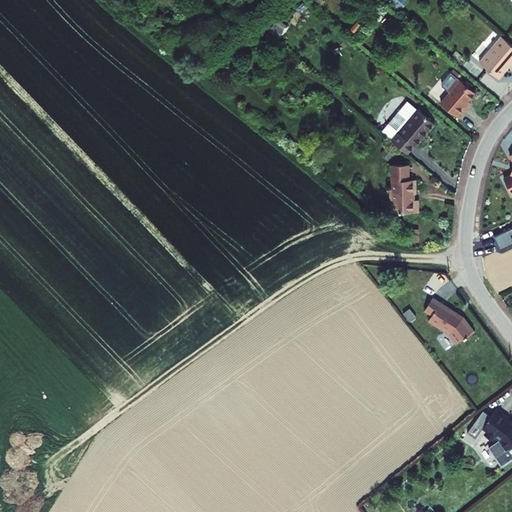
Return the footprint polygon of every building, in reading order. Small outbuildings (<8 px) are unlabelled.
[(356,19),(349,27),(353,30),(360,23),(356,19)] [(284,21),(278,29),(284,34),(290,26),(284,21)] [(511,63),(511,50),(500,40),(490,51),(491,51),(478,65),(494,80),(507,66),(508,67),(511,63)] [(465,103),(472,95),(455,80),(445,92),(446,94),(437,104),(454,120),(464,109),(464,108),(461,106),(465,103)] [(386,136),(395,144),(411,157),(417,150),(419,151),(438,128),(413,106),(386,136)] [(381,139),(373,148),(389,162),(397,152),(381,139)] [(411,172),(394,172),(394,196),(392,196),(392,207),(394,207),(393,219),(419,221),(420,209),(416,209),(416,202),(418,202),(418,188),(410,187),(411,172)] [(457,308),(431,293),(421,306),(429,312),(425,317),(449,329),(457,339),(465,333),(466,335),(476,327),(464,312),(461,314),(455,311),(457,308)] [(510,415),(498,405),(484,424),(488,427),(486,429),(487,432),(492,436),(495,436),(497,434),(502,438),(510,448),(511,446),(511,419),(509,417),(510,415)]
